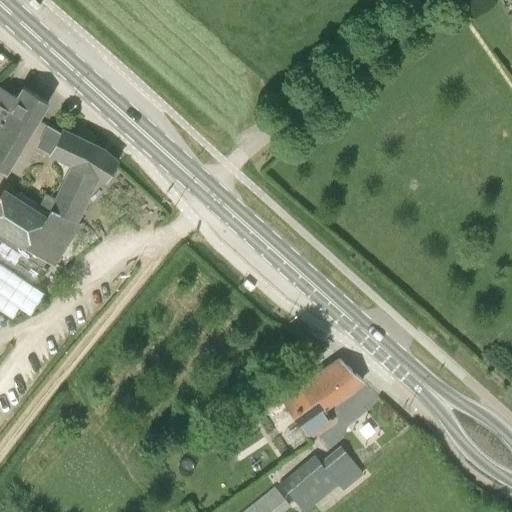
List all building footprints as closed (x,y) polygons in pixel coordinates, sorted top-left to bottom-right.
[(0,167),(6,171),(37,119),(48,101),(23,87),(17,97),(1,87),(0,89),(0,167)] [(48,125),(40,144),(38,146),(50,151),(60,131),(48,125)] [(101,149),(60,131),(50,151),(50,154),(72,164),(72,163),(101,177),(106,180),(116,164),(101,151),(101,149)] [(83,208),(101,177),(72,163),(72,164),(54,200),(45,196),(40,204),(18,190),(13,198),(2,190),(0,192),(0,231),(46,261),(54,266),(80,224),(76,221),(83,208)] [(0,307),(21,276),(34,285),(45,269),(43,267),(46,261),(0,231),(0,307)] [(339,359),(324,370),(316,375),(334,401),(360,382),(362,379),(339,359)] [(334,401),(316,375),(282,397),(310,438),(333,422),(323,408),(334,401)] [(267,390),(238,410),(247,425),(277,404),(267,390)] [(304,511),(358,468),(340,445),(319,462),(314,456),(282,482),(304,511)] [(274,487),(242,511),(282,511),(290,507),(274,487)]
